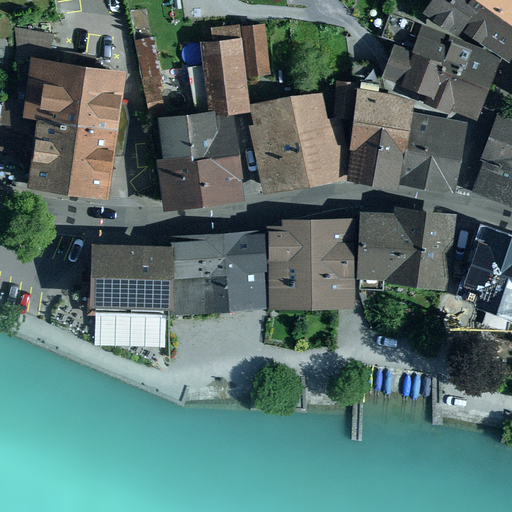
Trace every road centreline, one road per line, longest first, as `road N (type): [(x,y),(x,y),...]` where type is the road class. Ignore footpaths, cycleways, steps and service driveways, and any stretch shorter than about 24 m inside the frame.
road 1 (primary): [(0,200),(148,217),(366,193),(460,210)]
road 2 (residential): [(460,210),(485,124),(511,72)]
